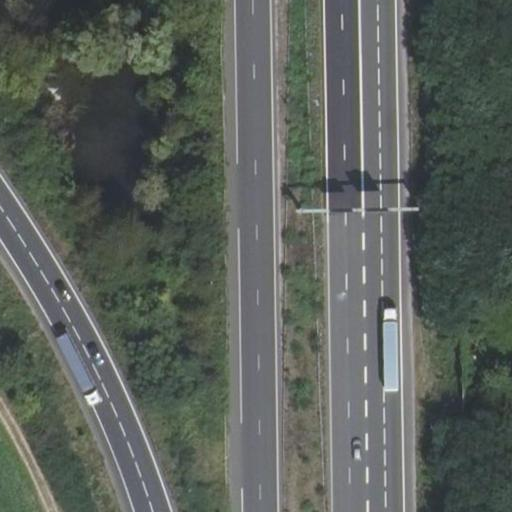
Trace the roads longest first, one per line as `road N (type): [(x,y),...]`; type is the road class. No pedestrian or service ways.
road 1 (trunk): [(252,0),(258,511)]
road 2 (trunk): [(0,205),(79,337),(151,511)]
road 3 (trunk): [(366,511),(362,221)]
road 4 (trunk): [(362,221),(378,66),(375,0)]
road 5 (trunk): [(362,221),(343,0)]
